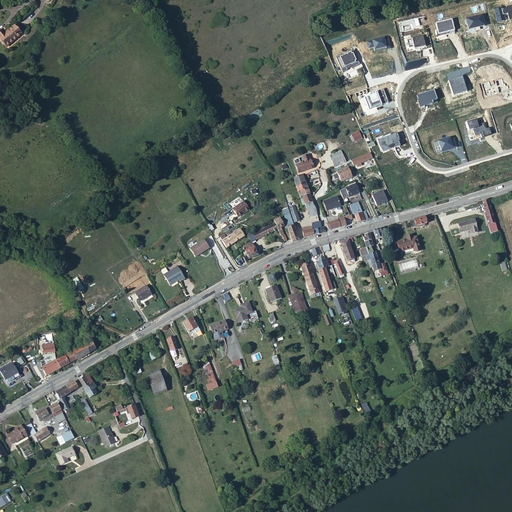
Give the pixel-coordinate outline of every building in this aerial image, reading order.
[(0,27),(0,29),(5,36),(8,34),(11,38),(24,28),(18,19),(8,27),(5,24),(0,27)] [(351,134),(355,142),(362,139),(359,131),(351,134)] [(334,167),(345,163),(340,151),(329,155),(334,167)] [(353,165),(356,164),(358,166),(361,165),(360,162),(372,157),(369,152),(351,160),(353,165)] [(293,163),(298,174),(312,169),(307,158),(293,163)] [(336,172),(341,182),(352,176),(347,166),(336,172)] [(301,176),(294,179),(302,205),(305,204),(306,209),(308,209),(308,211),(307,212),(307,214),(308,214),(309,216),(317,214),(315,208),(312,201),(309,194),(307,188),(304,182),(303,178),(301,176)] [(355,183),(345,187),(349,196),(359,192),(358,190),(355,183)] [(322,201),(326,211),(340,205),(336,196),(322,201)] [(495,223),(488,199),(487,199),(482,200),(481,201),(485,212),(484,213),(487,225),(490,233),(497,231),(496,228),(495,223)] [(232,208),(238,216),(246,211),(247,212),(250,209),(243,200),(237,204),(232,208)] [(361,221),(368,219),(365,210),(362,211),(359,202),(350,204),(353,214),(357,213),(360,221),(361,221)] [(289,207),(294,222),(299,220),(294,205),(289,207)] [(293,223),(287,207),(282,209),(284,213),(287,227),(291,226),(290,224),(293,223)] [(328,228),(330,230),(339,227),(345,226),(343,221),(351,218),(350,215),(349,215),(326,223),(328,228)] [(277,228),(283,242),(286,241),(280,227),(283,226),(279,217),(273,220),(275,222),(277,228)] [(409,221),(408,221),(410,227),(416,226),(423,224),(425,223),(423,217),(422,217),(416,219),(409,221)] [(302,229),(303,238),(306,237),(314,234),(324,231),(323,227),(321,227),(319,218),(318,219),(309,222),(310,225),(306,226),(301,228),(302,229)] [(457,223),(459,232),(471,229),(471,233),(477,232),(474,219),(457,223)] [(255,239),(277,228),(275,222),(252,234),(255,239)] [(287,227),(292,242),(299,239),(293,223),(290,224),(291,226),(287,227)] [(398,224),(394,225),(396,232),(402,230),(400,223),(398,224)] [(221,240),(226,247),(244,235),(239,228),(221,240)] [(373,231),(376,239),(379,238),(382,237),(379,229),(373,231)] [(397,242),(400,251),(413,247),(414,251),(420,249),(416,236),(412,238),(411,235),(405,236),(406,239),(397,242)] [(347,238),(339,240),(346,261),(353,258),(349,244),(347,238)] [(203,240),(189,250),(194,258),(209,249),(203,240)] [(371,240),(364,242),(366,247),(367,251),(374,249),(371,240)] [(248,259),(257,255),(254,247),(253,247),(251,242),(243,246),(246,251),(244,251),(248,259)] [(316,248),(311,249),(314,256),(320,253),(318,247),(316,248)] [(367,251),(366,247),(360,249),(362,256),(364,255),(368,254),(367,251)] [(328,266),(326,261),(326,260),(325,257),(318,259),(317,260),(318,262),(316,263),(318,268),(318,269),(328,266)] [(367,262),(369,266),(372,265),(374,271),(379,269),(380,272),(381,272),(379,264),(376,257),(373,258),(370,259),(368,260),(367,260),(367,262)] [(344,273),(338,259),(333,261),(333,259),(326,261),(328,266),(332,264),(334,263),(339,275),(344,273)] [(319,292),(309,263),(303,265),(313,294),(319,292)] [(388,273),(384,263),(379,264),(381,272),(380,272),(381,276),(388,273)] [(333,268),(332,264),(328,266),(318,269),(322,279),(322,281),(329,278),(329,276),(331,276),(330,271),(327,272),(326,268),(331,267),(331,268),(333,268)] [(162,275),(168,286),(176,281),(177,280),(178,281),(179,282),(183,279),(176,267),(162,275)] [(333,289),(335,288),(333,281),(331,282),(329,278),(322,281),(326,291),(333,289)] [(266,289),(270,301),(280,298),(276,285),(266,289)] [(295,291),(289,293),(294,308),(308,303),(301,286),(299,287),(297,285),(293,286),(295,291)] [(134,293),(139,302),(151,295),(146,286),(134,293)] [(341,308),(344,307),(340,295),(339,295),(334,297),(336,303),(337,307),(340,306),(341,308)] [(234,308),(236,316),(252,310),(248,300),(240,302),(241,305),(234,308)] [(273,312),(267,314),(269,322),(275,320),(273,312)] [(192,317),(183,323),(188,332),(194,328),(196,333),(200,330),(192,317)] [(209,324),(212,332),(227,327),(224,319),(209,324)] [(56,360),(60,368),(95,349),(89,336),(81,341),(82,343),(71,349),(72,351),(56,360)] [(171,353),(173,359),(178,358),(175,351),(178,350),(174,338),(167,340),(171,353)] [(54,352),(53,342),(41,344),(43,354),(54,352)] [(271,357),(274,365),(280,363),(277,355),(271,357)] [(56,370),(60,368),(56,360),(56,359),(47,364),(41,367),(46,375),(56,370)] [(202,363),(206,375),(210,374),(206,362),(202,363)] [(0,369),(0,371),(7,384),(11,382),(20,377),(12,363),(0,369)] [(89,386),(84,389),(87,393),(89,398),(96,394),(93,389),(95,387),(88,374),(84,376),(89,386)] [(148,379),(152,391),(165,387),(161,375),(148,379)] [(84,376),(79,380),(84,389),(89,386),(84,376)] [(78,387),(74,381),(65,386),(69,393),(70,392),(78,387)] [(69,393),(65,386),(55,392),(56,394),(59,399),(62,397),(69,393)] [(59,399),(57,400),(62,409),(67,406),(62,397),(59,399)] [(86,402),(82,404),(88,414),(91,412),(88,407),(88,406),(86,402)] [(361,404),(365,414),(370,412),(367,402),(361,404)] [(57,403),(49,407),(54,416),(62,412),(57,403)] [(49,407),(48,405),(34,411),(39,420),(43,418),(44,419),(45,421),(54,416),(49,407)] [(132,419),(138,417),(133,405),(126,408),(128,414),(130,413),(132,419)] [(36,441),(37,442),(49,434),(45,428),(42,430),(41,429),(36,433),(28,420),(24,422),(31,435),(33,435),(36,441)] [(8,434),(13,443),(26,435),(20,425),(14,429),(14,430),(8,434)] [(109,425),(100,428),(102,433),(111,429),(109,425)] [(102,434),(108,448),(112,446),(114,445),(118,443),(112,429),(111,429),(102,433),(102,434)] [(65,443),(74,438),(71,432),(62,436),(65,443)] [(55,455),(60,466),(67,462),(66,459),(74,455),(70,447),(55,455)]
